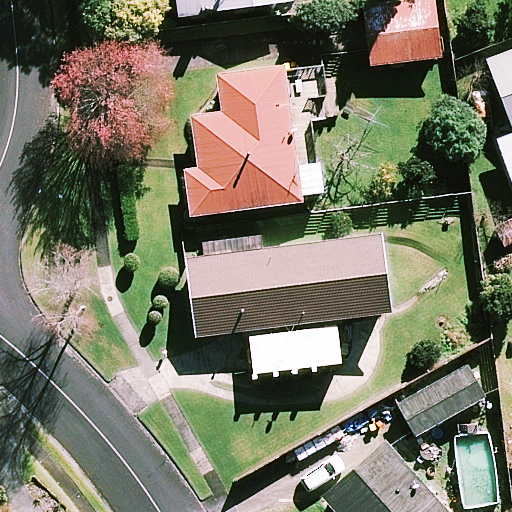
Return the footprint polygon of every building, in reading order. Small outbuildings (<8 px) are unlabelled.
[(294,7),(292,0),(178,0),(181,21),(294,7)] [(445,61),(437,0),(403,0),(367,4),(375,69),(445,61)] [(511,53),(485,64),(510,127),(492,134),(511,187),(511,53)] [(189,174),(194,220),(306,207),(305,198),(326,195),(322,166),(298,169),(287,73),(222,80),(226,117),(194,120),(200,172),(189,174)] [(511,251),(511,219),(493,230),(506,254),(511,251)] [(395,318),(385,241),(190,266),(199,340),(251,333),(256,378),(343,367),(338,326),(395,318)] [(497,367),(486,346),(464,359),(468,367),(398,406),(417,439),(485,401),(474,381),(497,367)] [(443,511),(388,448),(326,502),(334,511),(443,511)]
